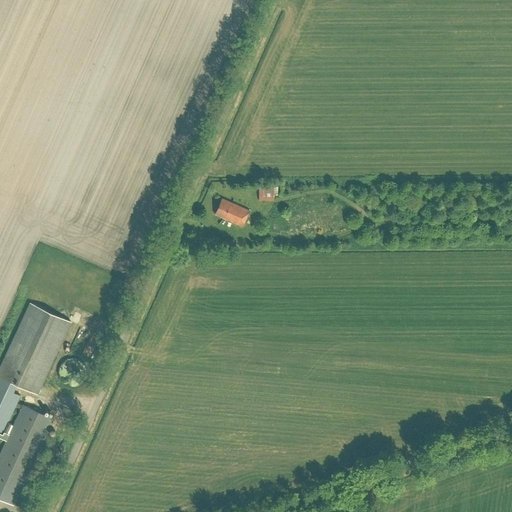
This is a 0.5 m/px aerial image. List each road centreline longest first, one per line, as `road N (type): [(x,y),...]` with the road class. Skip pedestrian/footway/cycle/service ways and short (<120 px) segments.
road 1 (unclassified): [(49,511),(274,0)]
road 2 (track): [(178,220),(264,236),(316,236),(354,214),(511,220)]
road 3 (tertiary): [(263,511),(511,427)]
road 4 (track): [(511,245),(358,246),(335,230)]
